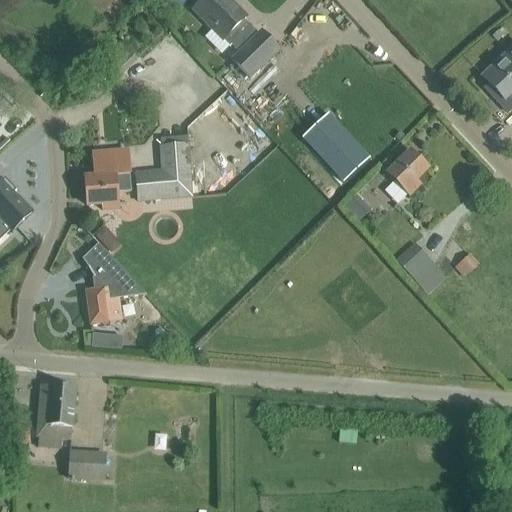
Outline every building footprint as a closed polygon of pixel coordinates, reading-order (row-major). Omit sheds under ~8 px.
[(227,0),(205,0),(195,10),(238,53),(230,61),(249,80),(279,50),(261,32),(258,35),(244,21),(246,19),(227,0)] [(109,80),(136,53),(123,41),(96,67),(109,80)] [(511,63),(506,56),(483,78),(489,85),(485,88),(509,113),(511,110),(511,63)] [(253,164),(275,145),(228,91),(191,123),(197,130),(227,103),(248,127),(233,140),(253,164)] [(330,115),(302,140),(342,184),(369,159),(330,115)] [(161,171),(134,173),(137,203),(194,198),(190,145),(188,145),(187,137),(160,139),(161,147),(159,147),(161,171)] [(93,154),(95,177),(85,178),(87,206),(102,205),(103,211),(119,209),(118,193),(131,192),(129,177),(131,176),(129,151),(93,154)] [(411,152),(388,174),(410,196),(421,185),(417,181),(428,170),(411,152)] [(0,221),(12,234),(34,213),(15,193),(17,191),(16,190),(14,192),(1,179),(0,179),(0,221)] [(97,237),(104,245),(111,239),(111,234),(106,228),(97,237)] [(425,298),(446,279),(415,244),(394,262),(425,298)] [(463,279),(480,266),(471,255),(454,267),(463,279)] [(91,264),(95,291),(87,292),(91,325),(122,321),(119,299),(131,297),(127,272),(110,275),(108,261),(91,264)] [(375,283),(387,272),(378,263),(366,273),(375,283)] [(377,295),(346,323),(368,347),(399,319),(377,295)] [(108,350),(110,336),(92,335),(91,348),(108,350)] [(41,386),(36,438),(39,438),(38,449),(61,451),(62,440),(72,441),(76,389),(41,386)] [(28,446),(30,427),(18,426),(17,445),(28,446)] [(104,482),(105,455),(71,453),(69,480),(104,482)]
